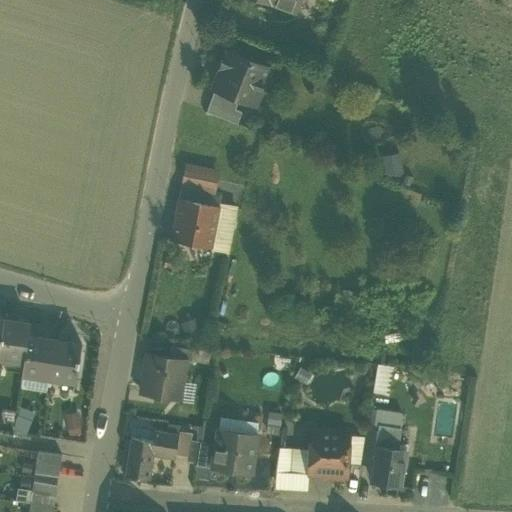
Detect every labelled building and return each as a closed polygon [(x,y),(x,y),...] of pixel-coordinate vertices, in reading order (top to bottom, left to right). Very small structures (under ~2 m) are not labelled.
[(258,0),(259,0),(260,0),(296,13),(300,0),(258,0)] [(240,94),(257,101),(269,67),(227,51),(219,71),(221,72),(214,89),(238,98),(240,94)] [(206,111),(237,123),(241,111),(235,109),(238,98),(214,89),(206,111)] [(180,187),(214,194),(219,170),(185,163),(180,187)] [(180,187),(178,198),(219,206),(219,205),(221,195),(214,194),(180,187)] [(211,247),(219,206),(178,198),(170,239),(211,247)] [(235,208),(219,205),(219,206),(211,247),(227,250),(235,208)] [(0,336),(0,357),(23,361),(27,335),(29,323),(3,319),(0,336)] [(21,373),(48,377),(54,340),(27,335),(23,361),(21,373)] [(81,344),(54,340),(48,377),(75,382),(81,344)] [(185,359),(191,360),(193,349),(171,345),(169,357),(185,359)] [(141,392),(177,397),(179,381),(181,374),(183,374),(185,359),(169,357),(147,353),(141,392)] [(390,392),(394,364),(380,362),(376,390),(390,392)] [(48,377),(21,373),(19,385),(46,390),(48,377)] [(196,383),(179,381),(177,397),(176,400),(193,403),(196,383)] [(67,411),(69,433),(82,432),(81,410),(67,411)] [(235,430),(257,434),(259,422),(220,416),(218,428),(235,430)] [(166,432),(178,434),(179,426),(168,423),(166,432)] [(365,442),(377,444),(396,447),(399,428),(379,424),(378,430),(367,428),(365,442)] [(132,427),(130,437),(153,440),(154,430),(132,427)] [(309,473),(347,475),(347,463),(349,435),(349,431),(311,429),(309,457),(309,473)] [(124,475),(149,479),(153,455),(175,458),(178,434),(166,432),(154,430),(153,440),(130,437),(124,475)] [(212,468),(251,474),(257,434),(235,430),(235,431),(228,435),(217,434),(216,445),(212,468)] [(176,454),(188,456),(192,433),(179,431),(176,454)] [(364,436),(349,435),(347,463),(360,464),(364,436)] [(196,466),(212,468),(216,445),(200,442),(196,466)] [(361,463),(373,465),(377,444),(365,442),(361,463)] [(405,449),(396,447),(377,444),(373,465),(374,465),(372,474),(379,475),(378,482),(399,486),(405,449)] [(37,450),(35,461),(59,465),(61,454),(37,450)] [(290,471),(291,456),(279,455),(276,471),(290,471)] [(291,456),(290,471),(309,473),(309,457),(291,456)] [(57,475),(59,465),(35,461),(34,471),(57,475)] [(56,484),(57,475),(34,471),(32,481),(56,484)] [(273,489),(307,491),(309,473),(290,471),(276,471),(273,489)] [(54,494),(56,484),(32,481),(31,491),(54,494)] [(53,504),(54,494),(31,491),(29,501),(53,504)] [(36,511),(51,511),(53,504),(29,501),(27,511),(36,511)]
